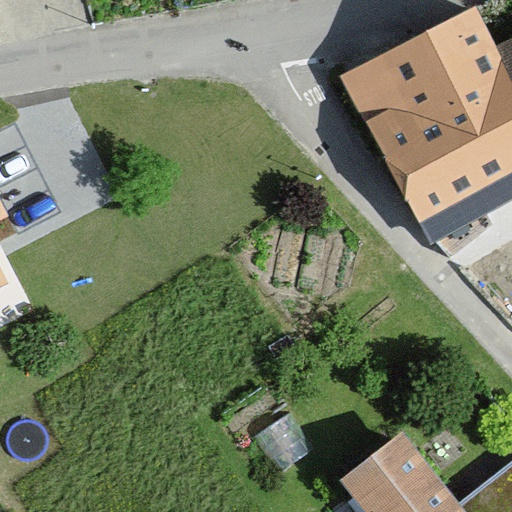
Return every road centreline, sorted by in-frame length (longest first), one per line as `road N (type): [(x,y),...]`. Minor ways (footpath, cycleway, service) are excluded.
road 1 (residential): [(511,354),(348,174),(279,80),(259,34)]
road 2 (residential): [(0,76),(259,34)]
road 3 (residential): [(259,34),(414,0)]
